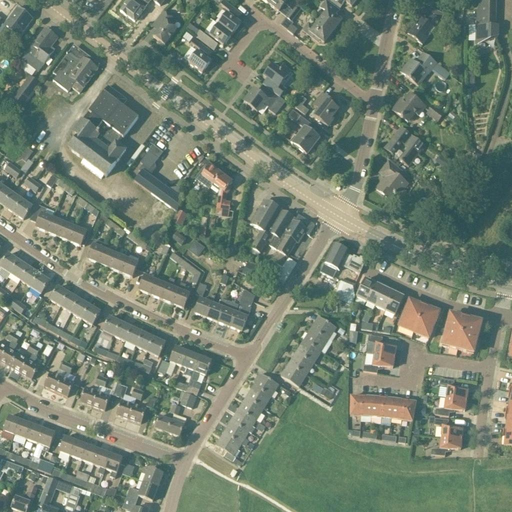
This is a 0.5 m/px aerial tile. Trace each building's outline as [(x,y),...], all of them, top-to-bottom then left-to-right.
[(127,18),(127,17),(135,23),(146,9),(145,9),(152,1),(156,4),(160,7),(162,5),(166,0),(130,0),(120,13),(127,18)] [(299,0),(273,0),(269,6),(279,14),(284,6),(292,12),(296,5),(297,6),(301,1),(299,0)] [(358,0),(327,0),(328,0),(328,1),(340,10),(345,4),(352,9),(358,0)] [(478,27),(495,27),(495,0),(483,0),(478,12),(478,27)] [(319,23),(333,34),(342,22),(332,15),(337,9),(326,1),(320,10),(325,14),(319,23)] [(237,22),(242,16),(224,2),(220,7),(225,10),(224,12),(227,15),(218,26),(232,37),(241,26),(237,22)] [(286,19),(291,23),(302,10),(297,6),(296,5),(292,12),(286,19)] [(461,33),(462,25),(445,16),(429,8),(426,13),(440,24),(441,23),(461,33)] [(33,21),(17,9),(4,26),(3,25),(0,29),(0,50),(3,52),(8,46),(1,41),(9,31),(19,38),(33,21)] [(153,38),(165,47),(176,31),(171,27),(175,21),(164,13),(152,28),(157,32),(153,38)] [(422,46),(427,38),(434,30),(436,32),(441,25),(440,24),(426,13),(408,36),(422,47),(422,46)] [(314,41),(316,39),(324,45),(333,34),(319,23),(314,29),(309,25),(303,32),(314,41)] [(232,37),(218,26),(209,38),(206,36),(205,37),(200,33),(196,38),(214,52),(219,46),(223,49),(232,37)] [(478,27),(476,27),(475,43),(484,44),(484,41),(491,41),(491,38),(498,38),(498,27),(495,27),(478,27)] [(45,31),(26,55),(22,61),(38,74),(54,52),(51,49),(58,40),(45,31)] [(197,53),(188,65),(202,76),(212,64),(208,61),(213,54),(195,40),(191,45),(196,49),(195,51),(197,53)] [(98,71),(75,53),(72,50),(53,75),(57,78),(53,83),(68,94),(72,89),(80,95),(98,71)] [(410,61),(400,74),(415,86),(424,74),(428,77),(429,76),(432,73),(437,66),(424,56),(417,66),(415,65),(410,61)] [(273,66),(263,79),(270,84),(267,89),(279,98),(280,99),(287,91),(281,86),(292,73),(284,67),(281,72),(273,66)] [(450,76),(442,69),(436,76),(445,83),(450,76)] [(30,78),(11,102),(21,110),(40,85),(30,78)] [(101,180),(103,177),(106,179),(126,152),(116,145),(121,138),(123,140),(138,119),(123,107),(127,102),(108,88),(72,135),(78,139),(69,151),(83,162),(81,165),(101,180)] [(244,104),(255,112),(262,104),(270,110),(269,111),(275,117),(286,103),(280,99),(279,98),(278,99),(268,91),(263,98),(254,91),(244,104)] [(328,129),(334,121),(332,120),(338,111),(328,103),(330,101),(322,95),(313,107),(319,111),(314,118),(328,129)] [(398,104),(392,112),(401,119),(403,120),(405,118),(409,121),(421,105),(410,96),(402,106),(398,104)] [(304,98),(295,106),(304,117),(309,112),(303,105),(307,102),(304,98)] [(427,116),(438,124),(445,115),(433,107),(427,116)] [(304,130),(292,146),(307,157),(319,141),(312,135),(316,130),(301,118),(297,124),(304,130)] [(385,150),(392,156),(401,144),(409,150),(399,162),(408,169),(425,147),(401,129),(385,150)] [(134,183),(177,214),(178,212),(182,201),(180,189),(168,190),(151,178),(156,170),(156,167),(155,166),(157,163),(162,156),(152,149),(140,164),(143,166),(139,172),(141,174),(136,180),(134,183)] [(33,154),(28,150),(21,159),(26,163),(33,154)] [(471,159),(479,163),(482,157),(474,154),(471,159)] [(26,175),(33,165),(28,161),(21,172),(26,175)] [(10,164),(5,172),(10,176),(15,168),(10,164)] [(208,169),(206,167),(196,181),(209,191),(212,187),(221,175),(210,166),(208,169)] [(376,191),(389,200),(393,194),(399,199),(404,192),(399,188),(407,177),(392,166),(389,171),(385,168),(380,174),(386,179),(382,185),(381,184),(376,191)] [(17,180),(22,173),(15,168),(10,176),(17,180)] [(213,185),(212,187),(219,192),(218,197),(216,211),(229,213),(230,204),(225,203),(226,199),(227,196),(232,189),(230,187),(232,184),(221,175),(213,185)] [(52,190),(55,185),(58,180),(53,177),(46,186),(52,190)] [(30,179),(25,186),(30,190),(35,183),(30,179)] [(59,180),(58,181),(58,180),(55,185),(65,193),(65,192),(68,187),(59,180)] [(36,195),(41,187),(35,183),(30,190),(36,195)] [(72,198),(76,193),(68,187),(65,192),(65,193),(72,198)] [(0,205),(3,207),(12,195),(2,188),(0,190),(0,205)] [(13,214),(22,201),(12,195),(3,207),(13,214)] [(80,199),(76,204),(84,210),(85,210),(88,205),(80,199)] [(23,221),(32,209),(22,201),(13,214),(23,221)] [(265,202),(250,226),(261,232),(250,249),(252,250),(249,254),(257,258),(259,255),(260,255),(271,238),(270,237),(271,236),(275,238),(276,238),(290,216),(281,211),(265,202)] [(93,216),(97,212),(88,205),(85,210),(84,210),(93,216)] [(47,234),(53,219),(45,216),(47,211),(39,207),(29,222),(37,225),(35,229),(47,234)] [(177,214),(172,224),(182,229),(188,216),(178,212),(177,214)] [(270,247),(287,258),(296,244),(297,244),(304,234),(310,237),(315,228),(315,225),(298,215),(295,220),(290,216),(276,238),(275,238),(270,247)] [(53,219),(47,234),(58,239),(64,224),(53,219)] [(109,222),(106,226),(112,231),(113,231),(116,227),(109,222)] [(64,224),(58,239),(69,243),(76,228),(64,224)] [(123,239),(126,234),(116,227),(113,231),(112,231),(123,239)] [(85,247),(90,234),(87,233),(76,228),(69,243),(81,248),(82,246),(85,247)] [(131,234),(127,239),(134,244),(134,243),(137,239),(131,234)] [(186,241),(176,234),(172,240),(182,247),(186,241)] [(144,251),(148,247),(137,239),(134,243),(134,244),(144,251)] [(95,241),(87,260),(98,265),(104,251),(105,251),(107,246),(95,241)] [(166,257),(170,248),(163,244),(160,249),(163,250),(161,255),(166,257)] [(189,251),(197,258),(203,250),(195,244),(189,251)] [(320,273),(333,280),(337,272),(339,273),(342,267),(359,276),(367,262),(362,259),(361,261),(355,258),(354,260),(348,256),(349,253),(334,245),(324,265),(320,273)] [(110,270),(116,255),(105,251),(104,251),(98,265),(110,270)] [(197,257),(189,251),(188,251),(183,258),(192,264),(197,257)] [(173,254),(170,259),(177,264),(180,260),(173,254)] [(116,255),(110,270),(121,275),(127,260),(116,255)] [(8,256),(0,268),(2,270),(0,271),(0,277),(7,281),(11,275),(10,275),(19,263),(8,256)] [(133,279),(139,265),(127,260),(121,275),(133,279)] [(180,260),(177,264),(186,272),(190,267),(180,260)] [(275,268),(274,276),(277,278),(272,285),(269,282),(263,291),(275,299),(297,265),(288,260),(283,268),(277,265),(275,268)] [(21,282),(29,269),(19,263),(10,275),(11,275),(21,282)] [(255,282),(263,267),(248,264),(242,275),(255,282)] [(201,275),(200,274),(190,267),(186,272),(193,277),(191,284),(197,286),(201,275)] [(29,269),(21,282),(31,289),(39,276),(29,269)] [(41,296),(50,283),(39,276),(31,289),(41,296)] [(220,285),(225,287),(229,279),(224,276),(220,285)] [(144,277),(138,292),(150,296),(156,282),(144,277)] [(179,291),(172,289),(175,282),(170,280),(167,286),(161,301),(172,306),(179,291)] [(335,300),(352,307),(355,300),(356,286),(342,281),(335,300)] [(366,304),(375,286),(365,281),(356,299),(366,304)] [(156,282),(150,296),(161,301),(167,286),(156,282)] [(184,311),(190,296),(183,293),(186,287),(181,285),(179,291),(172,306),(184,311)] [(200,285),(196,297),(202,299),(207,288),(200,285)] [(375,286),(366,304),(376,308),(384,290),(375,286)] [(58,288),(50,302),(61,308),(69,295),(58,288)] [(384,290),(376,308),(385,313),(394,295),(384,290)] [(255,298),(245,291),(242,298),(253,304),(255,298)] [(69,295),(61,308),(71,314),(79,301),(69,295)] [(394,295),(385,313),(395,318),(403,299),(394,295)] [(200,301),(194,315),(206,319),(212,305),(212,306),(215,298),(210,296),(207,303),(200,301)] [(242,334),(247,319),(251,310),(250,309),(253,304),(242,298),(238,307),(230,329),(242,334)] [(15,300),(10,307),(16,312),(21,304),(15,300)] [(218,308),(212,306),(212,305),(206,319),(218,324),(224,310),(227,303),(221,300),(218,308)] [(79,301),(71,314),(82,321),(90,307),(79,301)] [(421,306),(409,301),(398,328),(429,340),(439,313),(427,309),(427,305),(424,304),(421,306)] [(21,316),(27,309),(21,304),(16,312),(21,316)] [(232,304),(229,312),(224,310),(218,324),(230,329),(238,307),(232,304)] [(93,327),(100,314),(90,307),(82,321),(93,327)] [(473,356),(478,338),(481,324),(469,321),(468,317),(464,316),(462,319),(450,316),(442,348),(473,356)] [(34,318),(32,323),(44,329),(46,324),(34,318)] [(336,330),(318,318),(311,331),(328,342),(336,330)] [(109,319),(103,333),(114,338),(121,324),(109,319)] [(46,324),(44,329),(55,336),(58,330),(46,324)] [(121,324),(114,338),(125,343),(132,329),(121,324)] [(373,326),(362,324),(361,331),(372,333),(373,326)] [(132,329),(125,343),(136,349),(143,335),(132,329)] [(58,330),(55,336),(67,342),(70,337),(58,330)] [(328,342),(311,331),(303,342),(321,354),(328,342)] [(0,362),(11,369),(18,356),(14,353),(18,346),(17,345),(23,335),(18,333),(16,336),(11,344),(8,350),(0,362)] [(7,342),(11,344),(16,336),(12,334),(7,342)] [(143,335),(136,349),(147,354),(154,340),(143,335)] [(79,348),(82,343),(70,337),(67,342),(79,348)] [(374,357),(394,360),(396,350),(383,347),(381,346),(382,340),(369,338),(368,343),(376,346),(374,357)] [(159,359),(165,345),(154,340),(147,354),(159,359)] [(321,354),(303,342),(296,354),(314,365),(321,354)] [(32,346),(27,354),(32,356),(37,349),(32,346)] [(43,356),(48,359),(48,358),(53,350),(48,347),(43,356)] [(37,349),(32,356),(36,359),(41,351),(37,349)] [(98,349),(96,355),(107,359),(109,354),(98,349)] [(176,349),(170,363),(182,368),(187,353),(176,349)] [(186,370),(194,373),(199,358),(187,353),(182,368),(180,373),(185,375),(186,370)] [(109,354),(107,359),(117,363),(119,358),(109,354)] [(314,365),(296,354),(288,366),(306,377),(314,365)] [(85,358),(79,355),(76,361),(82,363),(85,358)] [(21,375),(29,362),(18,356),(11,369),(21,375)] [(394,360),(374,357),(372,368),(364,368),(363,373),(377,376),(378,369),(380,369),(393,370),(394,360)] [(119,358),(117,363),(128,368),(130,362),(119,358)] [(205,377),(211,363),(199,358),(194,373),(188,387),(199,391),(202,385),(197,384),(200,375),(205,377)] [(29,362),(21,375),(32,381),(40,368),(29,362)] [(130,362),(128,368),(139,372),(141,366),(130,362)] [(64,363),(61,372),(65,374),(69,365),(64,363)] [(162,363),(158,373),(157,374),(165,377),(170,366),(162,363)] [(70,376),(74,367),(69,365),(65,374),(70,376)] [(150,376),(152,370),(141,366),(139,372),(150,376)] [(281,378),(299,389),(306,377),(288,366),(281,378)] [(51,374),(44,388),(56,393),(62,380),(51,374)] [(279,386),(261,375),(253,387),(271,398),(279,386)] [(62,380),(56,393),(68,399),(74,385),(67,382),(62,380)] [(446,400),(466,403),(468,393),(455,390),(453,389),(454,383),(440,381),(439,387),(447,389),(446,400)] [(117,399),(121,385),(115,383),(111,397),(117,399)] [(188,388),(186,393),(197,397),(199,391),(188,387),(188,388)] [(271,398),(253,387),(246,399),(263,410),(271,398)] [(324,390),(320,396),(330,402),(333,396),(332,395),(335,391),(329,388),(327,392),(324,390)] [(81,404),(93,408),(98,394),(86,390),(81,404)] [(98,394),(93,408),(105,412),(110,398),(98,394)] [(185,394),(180,407),(192,411),(197,399),(185,394)] [(360,419),(362,396),(357,396),(356,399),(350,398),(350,418),(360,419)] [(371,419),(373,399),(367,399),(367,397),(362,396),(360,419),(371,419)] [(381,420),(383,398),(378,398),(378,400),(373,399),(371,419),(381,420)] [(392,421),(393,401),(389,401),(388,398),(383,398),(381,420),(392,421)] [(157,401),(150,399),(147,409),(153,411),(157,401)] [(263,410),(246,399),(238,411),(256,422),(263,410)] [(402,423),(404,400),(400,400),(399,402),(393,401),(392,421),(402,423)] [(404,400),(402,423),(412,424),(416,405),(410,404),(410,401),(404,400)] [(466,403),(446,400),(444,411),(436,411),(435,417),(449,419),(450,412),(452,412),(465,413),(466,403)] [(122,402),(117,416),(129,421),(134,407),(122,402)] [(141,425),(147,411),(134,407),(129,421),(141,425)] [(256,422),(238,411),(231,423),(249,434),(256,422)] [(9,418),(3,433),(15,437),(21,422),(9,418)] [(159,418),(155,430),(167,434),(172,422),(159,418)] [(441,440),(461,442),(462,432),(450,429),(448,429),(448,422),(434,421),(434,427),(442,428),(441,440)] [(21,422),(15,437),(27,441),(32,426),(21,422)] [(180,439),(184,427),(172,422),(167,434),(180,439)] [(249,434),(231,423),(223,435),(241,446),(249,434)] [(32,426),(27,441),(38,446),(44,431),(32,426)] [(503,431),(502,436),(511,436),(511,426),(506,426),(505,431),(503,431)] [(48,454),(55,435),(44,431),(38,446),(45,448),(43,452),(48,454)] [(216,447),(234,458),(241,446),(223,435),(216,447)] [(511,436),(502,436),(502,441),(504,442),(504,447),(511,447),(511,436)] [(65,438),(59,453),(71,458),(77,443),(65,438)] [(461,442),(441,440),(440,451),(432,451),(431,457),(445,458),(445,451),(447,452),(461,451),(461,442)] [(77,443),(71,458),(82,462),(88,447),(77,443)] [(88,447),(82,462),(94,467),(99,451),(88,447)] [(0,456),(4,458),(7,459),(9,454),(6,453),(0,449),(0,456)] [(99,451),(94,467),(101,469),(98,475),(103,477),(105,471),(111,456),(99,451)] [(7,459),(14,462),(18,463),(20,458),(9,454),(7,459)] [(115,480),(123,460),(111,456),(105,471),(112,473),(110,478),(115,480)] [(33,458),(32,463),(20,458),(18,463),(25,466),(30,468),(33,458)] [(40,466),(41,461),(33,458),(30,468),(46,474),(49,465),(44,463),(42,467),(40,466)] [(233,464),(240,468),(240,469),(242,465),(235,460),(233,464)] [(0,471),(7,475),(9,472),(21,478),(22,474),(24,469),(12,465),(2,461),(0,465),(0,471)] [(53,471),(54,467),(49,465),(46,474),(62,480),(64,475),(53,471)] [(135,469),(126,466),(123,476),(131,479),(135,469)] [(163,475),(149,470),(143,483),(158,489),(163,475)] [(49,479),(33,473),(28,480),(34,484),(36,479),(38,480),(38,481),(47,484),(49,479)] [(64,475),(62,480),(74,484),(76,479),(64,475)] [(77,476),(76,479),(74,484),(83,488),(85,489),(87,484),(82,481),(83,478),(77,476)] [(90,478),(88,484),(87,484),(85,489),(89,490),(87,493),(96,496),(99,488),(94,486),(96,481),(90,478)] [(47,484),(38,507),(43,509),(42,511),(58,511),(59,510),(49,506),(55,490),(58,482),(49,479),(47,484)] [(158,489),(143,483),(140,493),(130,490),(127,499),(137,503),(139,498),(152,503),(158,489)] [(68,486),(65,494),(71,495),(74,488),(68,486)] [(12,510),(17,511),(26,511),(27,511),(29,511),(35,497),(38,490),(31,487),(28,494),(25,502),(16,499),(12,510)] [(111,490),(111,492),(99,488),(96,496),(113,503),(117,492),(111,490)] [(74,511),(80,499),(71,495),(64,511),(74,511)] [(143,511),(135,509),(137,503),(127,499),(123,510),(127,511),(143,511)]
